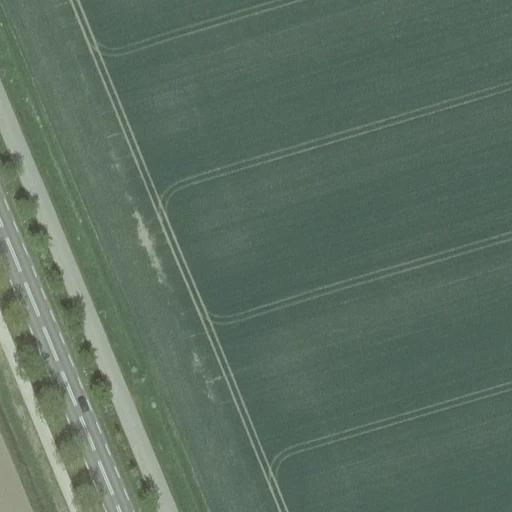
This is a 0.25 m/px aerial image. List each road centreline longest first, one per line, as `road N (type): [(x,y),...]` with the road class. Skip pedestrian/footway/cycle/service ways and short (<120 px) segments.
road 1 (unclassified): [(167,511),(0,106)]
road 2 (primary): [(119,511),(0,223)]
road 3 (unclassified): [(76,511),(0,327)]
